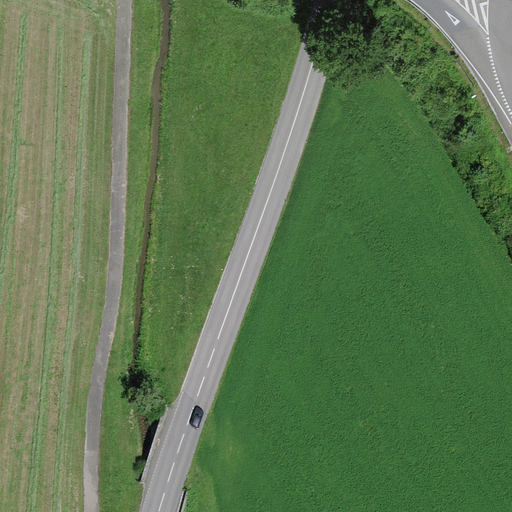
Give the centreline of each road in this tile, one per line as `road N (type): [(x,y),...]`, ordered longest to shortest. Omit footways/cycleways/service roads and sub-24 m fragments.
road 1 (tertiary): [(328,0),(155,511)]
road 2 (track): [(86,511),(87,411),(112,289),(126,0)]
